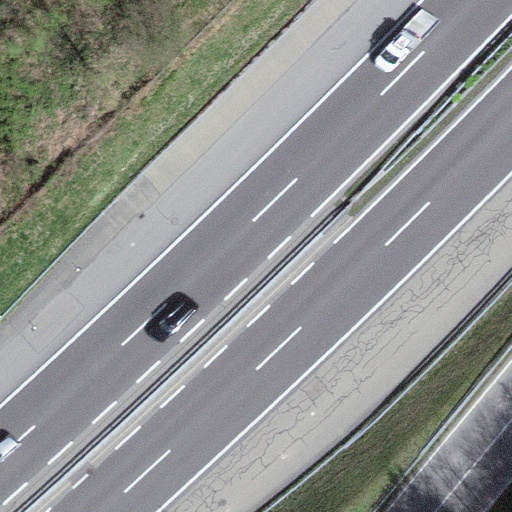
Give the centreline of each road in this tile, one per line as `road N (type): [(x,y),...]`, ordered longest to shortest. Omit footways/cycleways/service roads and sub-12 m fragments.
road 1 (motorway): [(474,0),(0,456)]
road 2 (motorway): [(102,511),(511,119)]
road 3 (primary): [(511,419),(435,511)]
